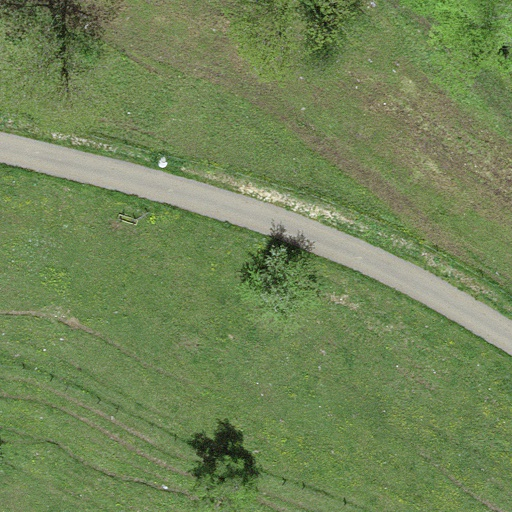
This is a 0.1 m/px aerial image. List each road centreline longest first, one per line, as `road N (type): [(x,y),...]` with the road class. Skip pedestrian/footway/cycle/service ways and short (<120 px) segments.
road 1 (track): [(0,144),(326,240),(511,341)]
road 2 (track): [(511,159),(391,0)]
